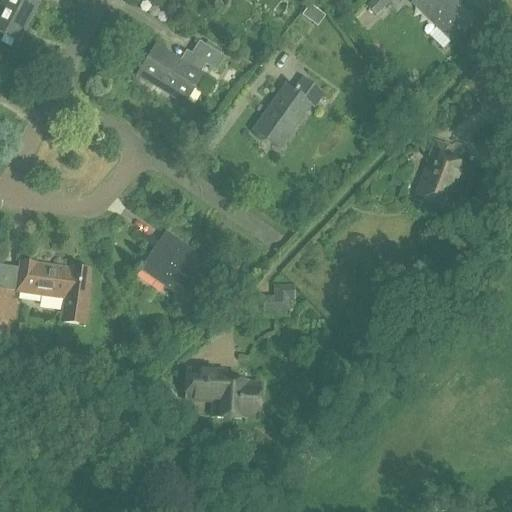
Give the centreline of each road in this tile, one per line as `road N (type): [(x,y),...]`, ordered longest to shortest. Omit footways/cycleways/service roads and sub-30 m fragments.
road 1 (residential): [(283,241),(142,149)]
road 2 (residential): [(2,196),(85,207),(142,149)]
